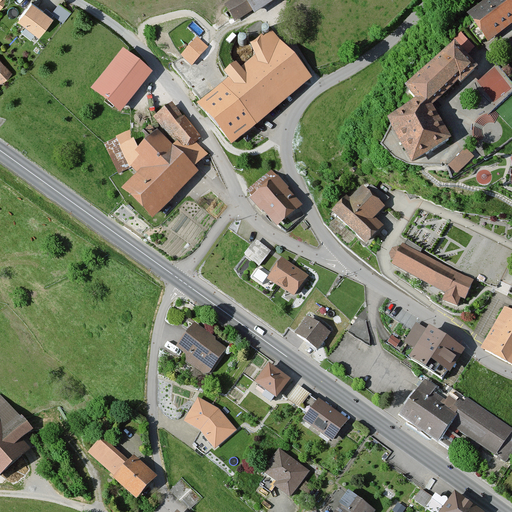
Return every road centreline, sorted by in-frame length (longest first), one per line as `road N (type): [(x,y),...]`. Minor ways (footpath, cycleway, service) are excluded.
road 1 (secondary): [(178,279),(500,511)]
road 2 (residential): [(71,0),(157,66),(204,135),(237,205),(274,237),(323,260),(339,258)]
road 3 (unclassified): [(432,0),(297,104),(285,148),(290,175),(339,258)]
road 4 (residential): [(178,279),(156,323),(150,386),(168,505),(178,511)]
road 5 (secondary): [(0,150),(178,279)]
road 6 (unclassified): [(339,258),(511,372)]
